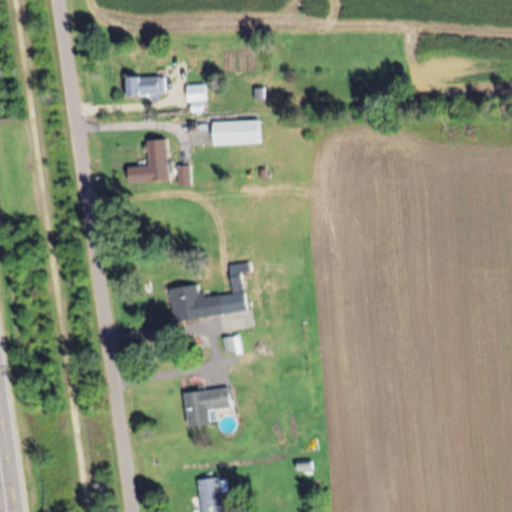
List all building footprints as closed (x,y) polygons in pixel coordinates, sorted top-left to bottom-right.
[(129,94),(167,94),(167,76),(129,76),(129,94)] [(189,84),(189,102),(208,102),(208,84),(189,84)] [(261,120),(215,121),(215,145),(262,144),(261,120)] [(170,179),(169,139),(151,139),(151,180),(170,179)] [(249,312),(244,265),(232,266),(235,293),(202,297),(200,285),(172,288),(176,320),(249,312)] [(213,426),(211,409),(233,408),(231,389),(187,392),(190,428),(213,426)] [(203,511),(227,511),(222,477),(199,480),(203,511)]
